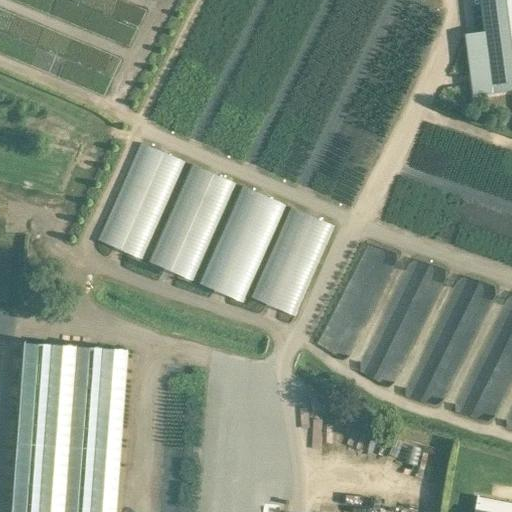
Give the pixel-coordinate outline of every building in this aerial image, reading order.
[(511,90),(511,0),(479,0),(484,32),(464,34),(472,96),(511,90)] [(141,259),(183,162),(140,143),(98,240),(141,259)] [(149,262),(192,281),(234,184),(191,165),(149,262)] [(202,285),(244,303),(287,206),(245,188),(202,285)] [(252,297),(296,317),(335,227),(290,208),(252,297)] [(351,358),(399,255),(373,242),(325,346),(351,358)] [(19,511),(122,511),(134,352),(32,344),(19,511)] [(511,511),(511,502),(476,495),(473,511),(511,511)]
